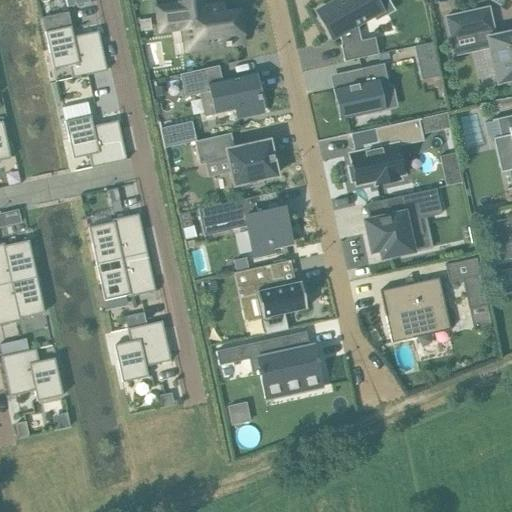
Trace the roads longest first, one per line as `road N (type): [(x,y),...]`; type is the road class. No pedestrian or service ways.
road 1 (residential): [(274,0),(348,328),(381,405)]
road 2 (track): [(148,511),(511,363)]
road 3 (residential): [(146,168),(196,401)]
road 4 (residential): [(111,0),(146,168)]
road 5 (residential): [(0,198),(146,168)]
